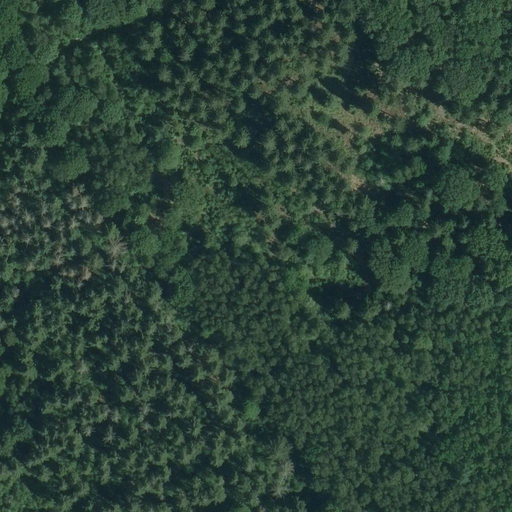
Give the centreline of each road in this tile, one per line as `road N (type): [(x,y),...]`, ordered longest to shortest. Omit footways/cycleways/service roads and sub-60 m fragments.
road 1 (track): [(334,511),(6,72)]
road 2 (track): [(6,72),(157,5)]
